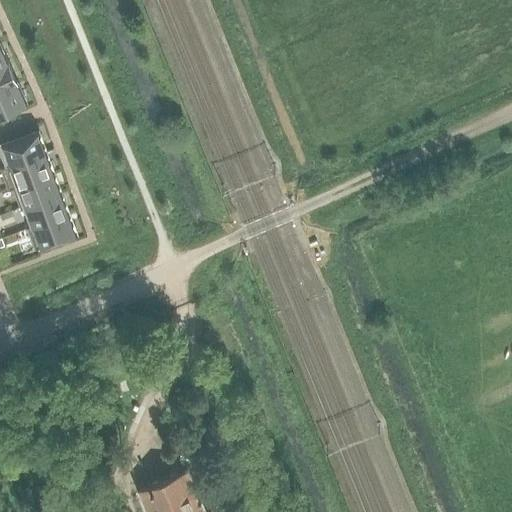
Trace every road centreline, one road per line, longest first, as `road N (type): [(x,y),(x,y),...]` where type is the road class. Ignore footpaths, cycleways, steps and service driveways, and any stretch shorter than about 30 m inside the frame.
road 1 (unclassified): [(12,342),(511,113)]
road 2 (unknown): [(175,267),(177,338),(133,467),(127,511)]
